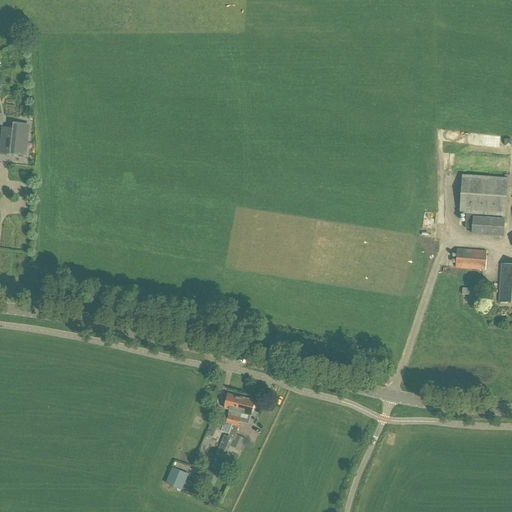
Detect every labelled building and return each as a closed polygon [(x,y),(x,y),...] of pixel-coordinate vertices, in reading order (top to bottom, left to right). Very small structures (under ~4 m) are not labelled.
[(10,128),(4,128),(1,152),(25,155),(28,124),(11,122),(10,128)] [(511,149),(511,138),(474,135),(473,145),(500,148),(500,149),(511,150),(511,149)] [(505,216),(508,179),(462,175),(460,213),(466,213),(465,228),(472,229),(472,234),(504,236),(505,220),(473,218),(474,214),(505,216)] [(438,216),(429,216),(429,231),(438,231),(438,216)] [(485,270),(487,252),(457,249),(455,268),(485,270)] [(511,264),(501,264),(498,302),(511,303),(511,264)] [(251,416),(255,401),(227,394),(223,408),(229,410),(226,423),(224,422),(220,432),(229,435),(228,437),(224,435),(210,468),(204,484),(212,487),(218,472),(219,472),(231,446),(240,451),(246,439),(236,435),(242,413),(251,416)] [(216,439),(222,426),(212,422),(206,435),(198,456),(210,461),(213,454),(208,452),(211,446),(214,447),(217,441),(213,439),(213,438),(216,439)] [(176,468),(171,477),(175,479),(180,470),(176,468)] [(181,470),(176,480),(181,483),(186,473),(181,470)]
